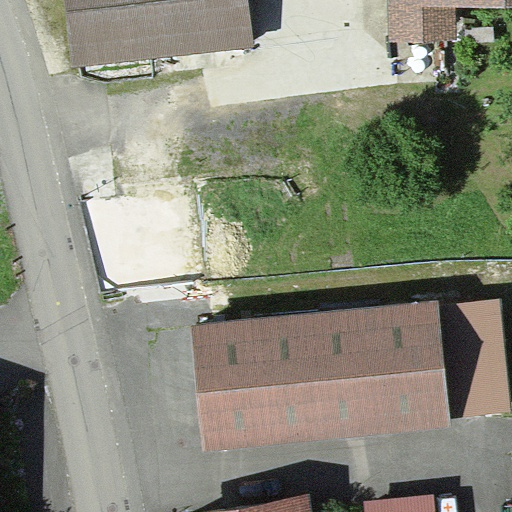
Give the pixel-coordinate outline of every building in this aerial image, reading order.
[(66,0),(74,70),(255,50),(251,0),(66,0)] [(459,296),(208,322),(220,443),(471,417),(459,296)] [(14,511),(12,403),(0,403),(0,511),(14,511)] [(316,511),(314,487),(196,499),(197,511),(316,511)] [(447,511),(448,494),(372,493),(371,511),(447,511)]
